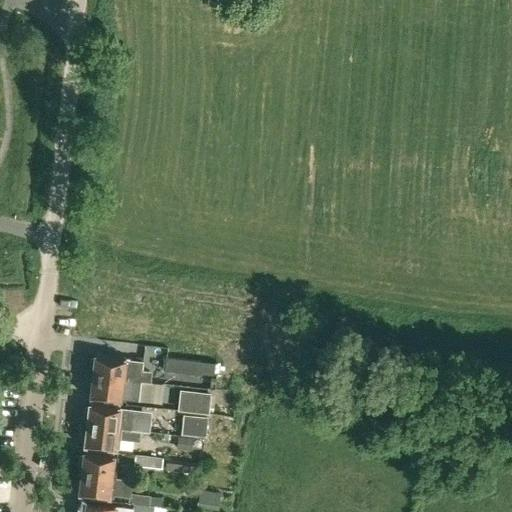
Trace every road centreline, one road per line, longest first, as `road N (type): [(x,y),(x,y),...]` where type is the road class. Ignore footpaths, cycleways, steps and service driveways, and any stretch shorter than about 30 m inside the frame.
road 1 (unclassified): [(43,316),(251,342),(272,360),(304,435),(357,453),(376,469),(395,511)]
road 2 (unclassified): [(43,316),(77,0)]
road 3 (unclassified): [(20,511),(41,331)]
